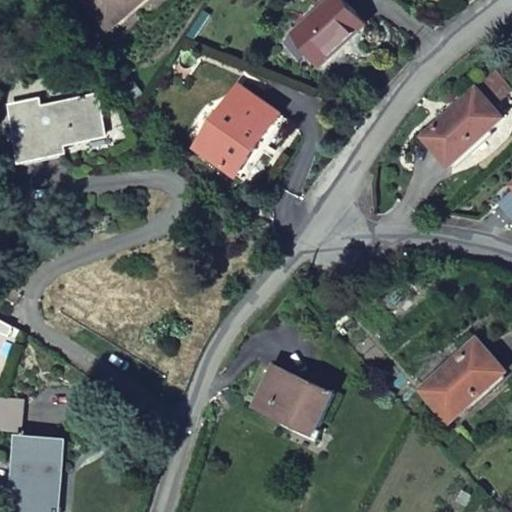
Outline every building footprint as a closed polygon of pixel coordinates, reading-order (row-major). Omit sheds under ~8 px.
[(87,0),(113,30),(147,0),(87,0)] [(328,65),(370,27),(345,0),(336,0),(299,33),(328,65)] [(495,73),(427,135),(453,165),(505,117),(494,104),(510,90),(495,73)] [(242,176),(274,129),(283,116),(244,90),(203,151),(242,176)] [(67,147),(110,138),(101,99),(42,111),(41,104),(14,108),(27,162),(68,154),(67,147)] [(480,340),(427,388),(453,417),(506,370),(480,340)] [(338,392),(276,364),(258,404),(297,421),(298,418),(321,429),(338,392)] [(0,428),(21,430),(23,401),(0,398),(0,428)] [(62,511),(68,443),(20,439),(14,511),(62,511)] [(459,498),(463,501),(469,504),(475,494),(465,488),(459,498)]
